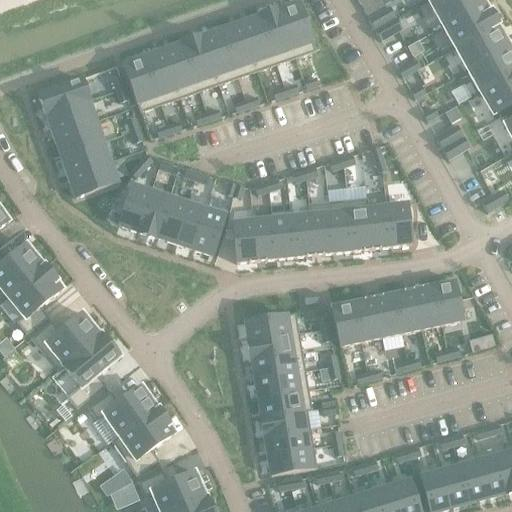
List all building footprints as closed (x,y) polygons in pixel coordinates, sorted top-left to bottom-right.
[(480,0),(440,0),(429,6),(442,29),(484,6),(482,3),(480,0)] [(298,6),(278,13),(295,61),(315,54),(298,6)] [(484,6),(442,29),(455,51),(497,27),(490,15),(489,16),(485,9),(484,6)] [(369,21),(368,22),(374,33),(395,21),(389,10),(386,12),(369,21)] [(265,17),(259,19),(259,20),(276,68),(295,61),(278,13),(278,12),(265,17)] [(259,20),(240,26),(257,75),(276,68),(259,20)] [(395,21),(374,33),(381,44),(398,34),(402,32),(395,21)] [(240,26),(220,33),(237,82),(257,75),(240,26)] [(497,27),(455,51),(467,73),(509,50),(507,47),(497,29),(498,28),(497,27)] [(220,33),(201,40),(218,88),(237,82),(220,33)] [(201,39),(182,46),(182,47),(199,95),(218,88),(201,40),(201,39)] [(182,47),(163,53),(180,102),(199,95),(182,47)] [(509,50),(467,73),(479,95),(511,76),(511,55),(510,52),(509,50)] [(163,53),(143,60),(160,109),(180,102),(163,53)] [(143,60),(123,67),(140,116),(160,109),(143,60)] [(409,68),(398,74),(402,81),(413,75),(409,68)] [(511,76),(479,95),(492,118),(511,107),(511,76)] [(119,80),(112,82),(116,94),(123,91),(119,80)] [(315,81),(303,85),(306,93),(318,89),(315,81)] [(81,82),(38,97),(46,119),(88,104),(81,82)] [(295,88),(284,91),(287,99),(298,95),(295,88)] [(421,90),(410,96),(414,103),(425,97),(421,90)] [(123,91),(116,94),(120,105),(127,103),(123,91)] [(284,91),(272,95),(275,103),(287,99),(284,91)] [(257,100),(245,104),(248,112),(259,108),(257,100)] [(88,104),(46,119),(46,120),(53,139),(95,124),(88,105),(89,105),(88,104)] [(245,104),(234,108),(236,115),(248,112),(245,104)] [(433,112),(423,118),(427,125),(437,119),(433,112)] [(218,113),(206,116),(209,124),(220,121),(218,113)] [(206,116),(195,120),(197,128),(209,124),(206,116)] [(134,121),(126,123),(130,135),(138,132),(134,121)] [(511,122),(503,127),(511,142),(511,122)] [(95,124),(53,139),(60,159),(102,144),(95,124)] [(179,126),(168,129),(170,137),(182,133),(179,126)] [(168,129),(156,133),(159,141),(170,137),(168,129)] [(456,129),(435,141),(442,152),(463,140),(456,129)] [(138,132),(130,135),(134,146),(142,144),(138,132)] [(463,140),(442,152),(448,163),(469,151),(463,140)] [(102,144),(60,159),(68,180),(110,165),(102,144)] [(378,150),(371,153),(374,165),(382,162),(378,150)] [(146,158),(138,167),(144,173),(152,164),(146,158)] [(352,159),(341,163),(343,171),(355,167),(352,159)] [(382,162),(374,165),(378,176),(386,174),(382,162)] [(341,163),(329,166),(332,174),(343,171),(341,163)] [(161,164),(158,172),(170,176),(172,168),(161,164)] [(110,165),(68,180),(75,201),(117,186),(110,165)] [(138,167),(130,176),(135,181),(144,173),(138,167)] [(315,171),(304,175),(306,183),(318,179),(315,171)] [(185,172),(183,180),(194,184),(197,176),(185,172)] [(304,175),(292,179),(295,186),(306,183),(304,175)] [(197,176),(194,184),(206,187),(209,179),(197,176)] [(278,183),(266,187),(269,195),(280,191),(278,183)] [(229,186),(225,197),(233,200),(236,188),(229,186)] [(266,187),(255,191),(257,198),(269,195),(266,187)] [(131,188),(119,228),(123,230),(138,235),(141,225),(151,194),(131,188)] [(236,188),(233,200),(240,202),(244,191),(236,188)] [(502,193),(481,205),(487,216),(508,204),(502,193)] [(141,225),(138,235),(156,241),(163,218),(169,200),(151,194),(141,225)] [(156,241),(174,246),(185,211),(187,206),(169,200),(163,218),(156,241)] [(366,201),(347,203),(352,254),(363,253),(371,252),(366,201)] [(367,201),(366,201),(371,252),(380,251),(390,250),(386,208),(368,210),(367,201)] [(347,203),(327,205),(328,215),(333,256),(352,254),(347,203)] [(327,205),(308,207),(314,259),(323,258),(323,257),(333,256),(328,215),(327,205)] [(185,211),(174,246),(193,252),(205,212),(207,208),(206,207),(205,211),(195,208),(187,206),(185,211)] [(406,206),(386,208),(390,250),(411,248),(406,206)] [(308,217),(290,219),(295,260),(306,259),(306,260),(314,259),(308,207),(307,207),(308,217)] [(205,212),(193,252),(212,258),(227,214),(207,208),(205,212)] [(0,230),(8,224),(0,212),(0,230)] [(290,219),(271,221),(276,262),(295,260),(290,219)] [(271,221),(252,223),(257,264),(257,265),(266,264),(266,263),(276,262),(271,221)] [(252,223),(232,225),(237,266),(248,265),(248,266),(257,265),(257,264),(252,223)] [(0,262),(0,291),(6,300),(45,269),(44,268),(43,269),(26,247),(3,266),(0,262)] [(45,269),(6,300),(23,320),(17,326),(26,338),(47,320),(39,311),(62,292),(56,285),(57,284),(45,269)] [(454,284),(433,288),(442,329),(462,325),(454,284)] [(422,290),(412,292),(421,333),(442,329),(433,288),(422,291),(422,290)] [(403,295),(393,297),(401,338),(421,333),(412,292),(403,294),(403,295)] [(304,308),(319,306),(317,295),(303,296),(304,308)] [(382,298),(373,300),(381,342),(401,338),(393,297),(382,299),(382,298)] [(363,303),(353,305),(362,346),(381,342),(373,300),(363,303)] [(353,305),(332,309),(340,350),(362,346),(353,305)] [(51,325),(30,343),(57,375),(102,337),(101,337),(101,338),(82,316),(60,335),(51,325)] [(295,317),(245,325),(248,345),(299,337),(295,317)] [(326,320),(319,321),(322,333),(329,332),(326,320)] [(329,332),(322,333),(324,345),(331,344),(329,332)] [(102,337),(57,375),(58,376),(63,371),(79,390),(67,401),(76,413),(105,389),(98,380),(122,360),(102,338),(102,337)] [(299,337),(248,345),(251,364),(302,355),(299,337)] [(458,352),(446,355),(447,357),(448,362),(460,359),(458,352)] [(302,355),(251,364),(254,383),(305,374),(302,355)] [(447,357),(436,359),(438,365),(448,362),(447,357)] [(334,358),(327,360),(329,371),(336,370),(337,369),(334,358)] [(419,363),(407,366),(409,373),(421,370),(419,363)] [(407,366),(396,370),(397,376),(409,373),(407,366)] [(336,370),(329,371),(332,383),(338,381),(336,370)] [(305,374),(254,383),(257,402),(308,393),(305,374)] [(379,374),(368,377),(370,385),(381,381),(379,374)] [(368,377),(356,381),(358,388),(370,385),(368,377)] [(110,396),(88,411),(97,424),(93,426),(108,447),(111,444),(111,445),(159,412),(158,411),(157,412),(141,389),(117,406),(110,396)] [(308,393),(257,402),(261,421),(312,412),(308,393)] [(333,401),(322,403),(323,411),(334,409),(333,401)] [(334,409),(323,411),(324,419),(336,417),(334,409)] [(159,412),(111,445),(112,445),(136,479),(158,464),(150,453),(174,437),(169,429),(170,428),(159,412)] [(312,412),(261,421),(264,440),(310,432),(307,415),(312,414),(312,412)] [(499,428),(487,431),(490,439),(501,436),(499,428)] [(487,431),(476,434),(478,442),(490,439),(487,431)] [(310,432),(264,440),(267,459),(313,451),(310,432)] [(339,435),(331,436),(333,448),(341,447),(339,435)] [(462,438),(451,442),(453,449),(464,446),(462,438)] [(451,442),(439,445),(441,453),(453,449),(451,442)] [(341,447),(333,448),(335,460),(343,459),(341,447)] [(313,451),(267,459),(270,479),(317,471),(313,451)] [(412,452),(406,454),(409,462),(415,460),(420,459),(418,451),(412,452)] [(402,456),(395,458),(397,466),(404,464),(409,462),(406,454),(402,456)] [(511,454),(495,459),(505,496),(511,494),(511,454)] [(495,459),(476,464),(477,465),(487,501),(505,496),(495,459)] [(364,468),(366,475),(377,472),(375,464),(364,468)] [(476,464),(458,469),(458,470),(468,506),(487,501),(477,465),(476,464)] [(364,468),(352,471),(355,479),(366,475),(364,468)] [(458,469),(439,474),(440,476),(450,511),(468,506),(458,470),(458,469)] [(339,474),(327,477),(329,485),(340,483),(339,474)] [(439,474),(420,480),(428,511),(447,511),(450,511),(440,476),(439,474)] [(162,475),(137,486),(144,500),(151,496),(158,511),(181,511),(207,501),(206,500),(205,500),(194,475),(167,487),(162,475)] [(326,477),(315,480),(317,487),(329,485),(327,477),(326,477)] [(301,482),(289,484),(291,492),(302,490),(301,482)] [(418,511),(410,483),(390,489),(397,511),(418,511)] [(289,484),(277,486),(279,494),(291,492),(289,484)] [(131,485),(110,497),(115,511),(116,511),(138,503),(131,485)] [(397,511),(390,489),(372,495),(377,511),(397,511)] [(377,511),(372,495),(354,501),(357,511),(377,511)] [(211,511),(207,501),(181,511),(211,511)] [(357,511),(354,501),(335,506),(336,511),(357,511)]
